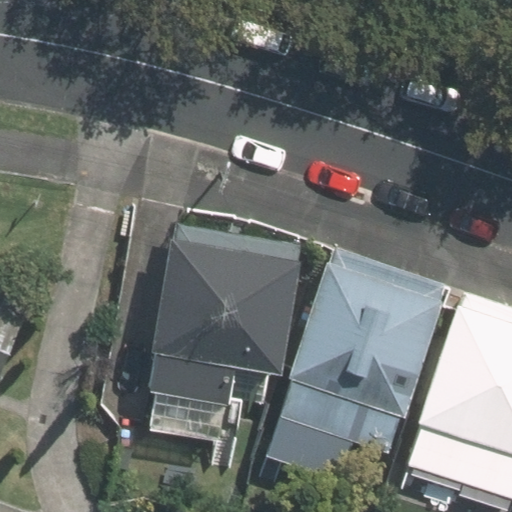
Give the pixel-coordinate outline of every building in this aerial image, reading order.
[(169,228),(150,340),(144,378),(222,391),(229,354),(278,362),(297,249),(169,228)] [(455,304),(331,256),(287,371),(411,418),(455,304)] [(0,371),(28,303),(0,292),(0,371)] [(511,322),(456,302),(455,304),(411,418),(511,456),(511,322)] [(0,511),(29,511),(30,510),(0,499),(0,511)]
